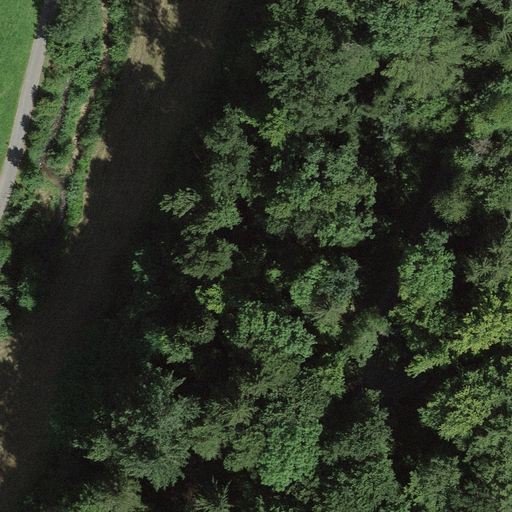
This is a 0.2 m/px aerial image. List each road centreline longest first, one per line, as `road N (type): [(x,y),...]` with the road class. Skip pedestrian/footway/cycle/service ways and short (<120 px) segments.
road 1 (residential): [(511,31),(392,286),(373,348),(377,374),(397,381),(413,374),(448,274),(511,200)]
road 2 (track): [(0,189),(49,0)]
road 3 (track): [(377,374),(351,432),(345,511)]
